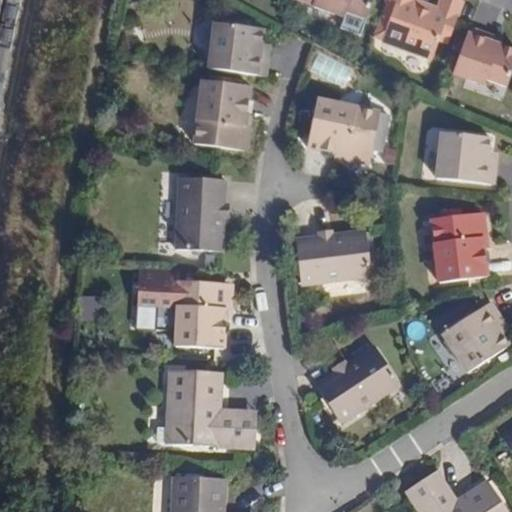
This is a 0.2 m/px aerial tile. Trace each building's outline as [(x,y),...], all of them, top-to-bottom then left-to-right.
[(366,19),(372,0),(314,0),(312,6),(344,17),(346,11),(366,19)] [(416,0),(386,0),(385,3),(377,25),(386,28),(381,42),(431,60),(439,40),(448,43),(463,1),(461,0),(440,0),(436,12),(432,11),(433,7),(416,0)] [(216,25),(211,71),(267,78),(270,54),(262,52),(263,44),(265,31),(216,25)] [(511,48),(492,41),(494,36),(469,28),(453,74),(484,85),(486,79),(507,87),(511,71),(511,48)] [(262,52),(270,54),(271,45),(263,44),(262,52)] [(248,146),(250,131),(245,126),(246,116),(249,87),(201,82),(194,146),(243,151),(248,146)] [(344,152),(348,158),(362,161),(369,157),(379,110),(317,95),(306,143),(334,150),(344,152)] [(488,160),(489,152),(491,138),(442,132),(436,178),(493,186),(496,161),(488,160)] [(497,152),(489,152),(488,160),(496,161),(497,152)] [(225,179),(180,177),(177,248),(222,250),(225,179)] [(495,276),(494,261),(489,256),(488,246),(487,217),(438,220),(442,284),(490,281),(495,276)] [(362,233),(292,242),(298,287),(368,277),(362,233)] [(227,311),(232,307),(233,292),(228,286),(180,283),(176,347),(224,350),(226,322),(227,311)] [(508,348),(501,337),(496,329),(503,325),(489,304),(442,336),(467,374),(508,348)] [(496,329),(501,337),(507,333),(503,325),(496,329)] [(380,350),(320,387),(344,426),(404,388),(380,350)] [(172,445),(255,448),(256,420),(219,419),(221,374),(170,372),(168,429),(173,429),(172,445)] [(168,429),(158,428),(157,443),(172,445),(173,429),(168,429)] [(507,511),(488,484),(451,509),(430,478),(407,494),(419,511),(507,511)] [(176,481),(174,511),(224,511),(227,484),(176,481)]
